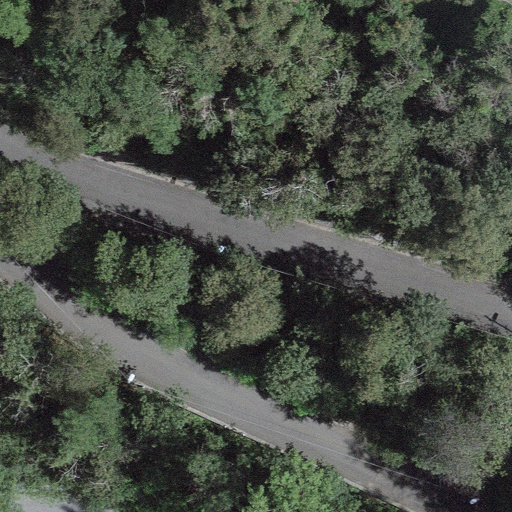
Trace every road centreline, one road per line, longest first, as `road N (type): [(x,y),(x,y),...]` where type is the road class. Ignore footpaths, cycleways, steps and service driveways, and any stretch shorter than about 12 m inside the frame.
road 1 (unclassified): [(0,117),(347,265),(511,318)]
road 2 (unclassified): [(448,511),(424,492),(162,368),(0,250)]
